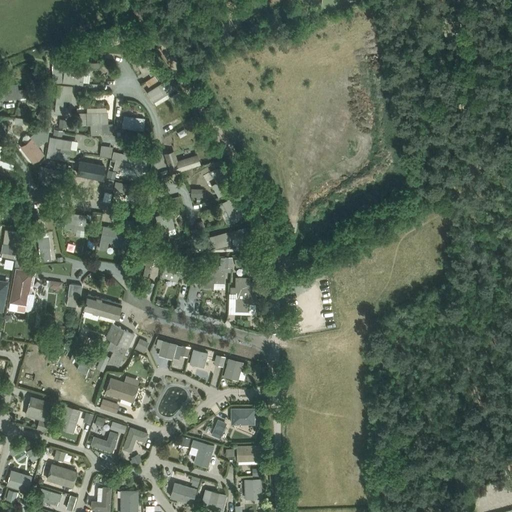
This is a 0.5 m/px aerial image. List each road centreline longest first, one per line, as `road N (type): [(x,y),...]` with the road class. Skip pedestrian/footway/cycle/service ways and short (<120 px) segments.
road 1 (track): [(270,265),(256,200),(133,0)]
road 2 (track): [(276,511),(273,330),(311,328),(297,264)]
road 3 (track): [(270,265),(297,264),(511,154)]
road 4 (track): [(131,297),(157,129),(123,62)]
road 5 (track): [(97,468),(147,473),(172,433),(218,396),(274,392)]
road 6 (track): [(273,349),(136,305),(116,274),(92,267)]
road 7 (track): [(218,396),(156,364),(137,422),(172,433)]
road 8 (track): [(0,426),(86,455),(97,468),(78,498),(91,511)]
road 9 (track): [(145,214),(0,187)]
